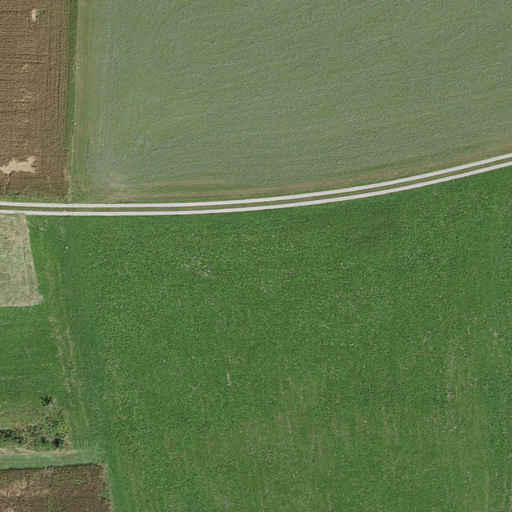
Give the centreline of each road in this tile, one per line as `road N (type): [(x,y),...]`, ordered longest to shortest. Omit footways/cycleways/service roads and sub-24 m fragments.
road 1 (track): [(0,209),(225,208),(341,198),(511,163)]
road 2 (track): [(482,511),(487,291),(499,220),(511,194)]
